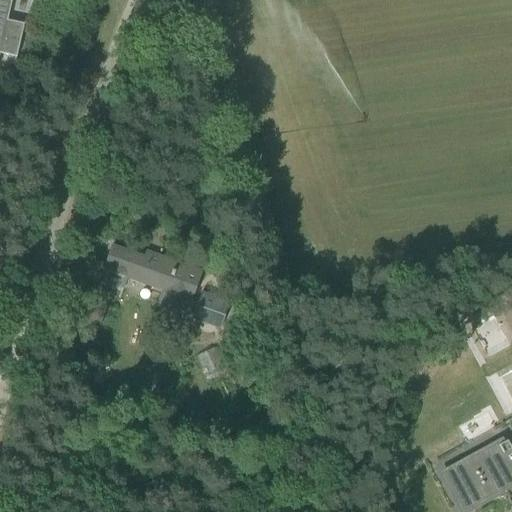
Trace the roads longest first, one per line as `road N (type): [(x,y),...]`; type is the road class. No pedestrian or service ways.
road 1 (unclassified): [(358,511),(193,18),(170,0)]
road 2 (unclassified): [(0,385),(137,0)]
